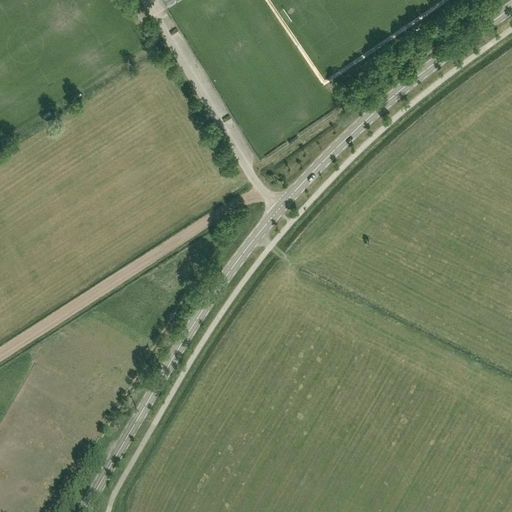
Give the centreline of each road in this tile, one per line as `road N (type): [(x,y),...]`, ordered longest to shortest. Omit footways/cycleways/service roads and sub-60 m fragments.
road 1 (secondary): [(83,511),(167,367),(278,211)]
road 2 (secondary): [(278,211),(351,134),(511,7)]
road 3 (track): [(0,355),(261,189)]
road 4 (unclassified): [(278,211),(146,0)]
